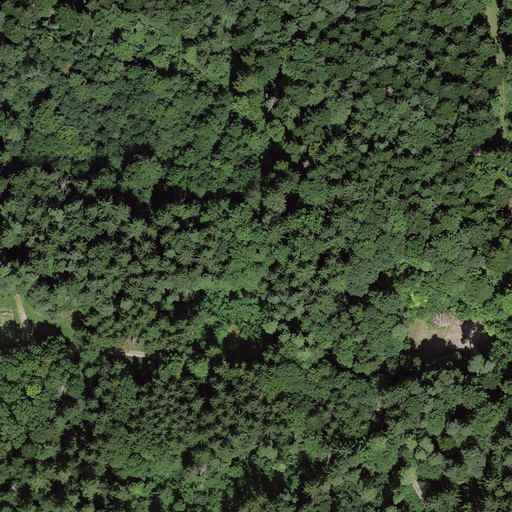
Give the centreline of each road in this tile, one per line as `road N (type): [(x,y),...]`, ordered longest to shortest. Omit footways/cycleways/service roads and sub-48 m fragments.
road 1 (track): [(511,367),(416,356),(364,381),(177,355)]
road 2 (track): [(511,229),(499,41),(473,0)]
road 3 (track): [(0,353),(177,355)]
road 4 (track): [(428,511),(364,381)]
